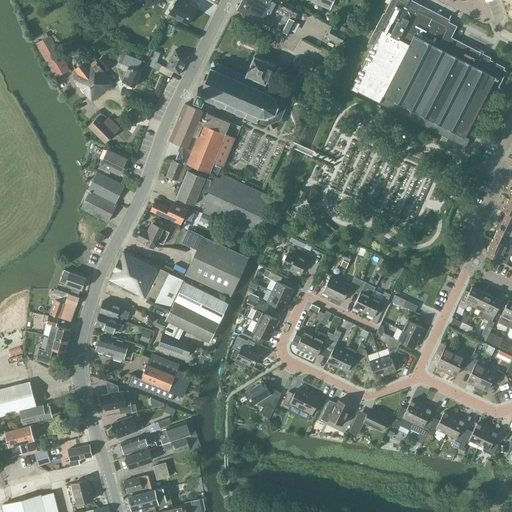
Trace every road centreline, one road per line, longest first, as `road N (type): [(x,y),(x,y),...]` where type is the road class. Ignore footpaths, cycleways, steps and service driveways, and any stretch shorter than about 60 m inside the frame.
road 1 (tertiary): [(117,511),(78,348),(97,278),(227,0)]
road 2 (residential): [(419,377),(369,396),(278,355),(306,298),(362,323)]
road 3 (residential): [(479,273),(473,242),(511,134)]
road 4 (residential): [(419,377),(461,281),(479,273)]
